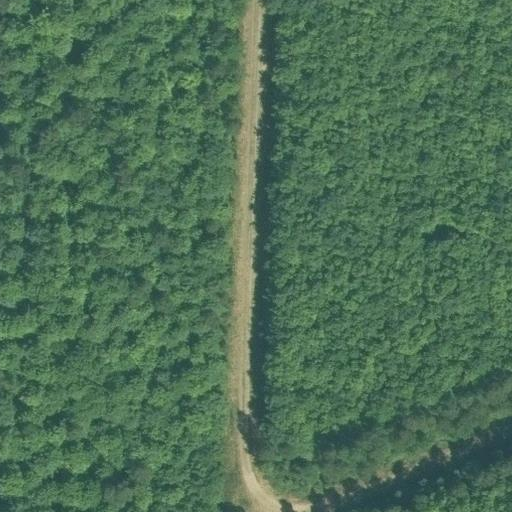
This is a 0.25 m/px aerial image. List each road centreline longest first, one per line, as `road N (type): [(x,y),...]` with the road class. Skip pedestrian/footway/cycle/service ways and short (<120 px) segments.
road 1 (track): [(268,511),(246,498),(260,0)]
road 2 (track): [(511,426),(310,511)]
